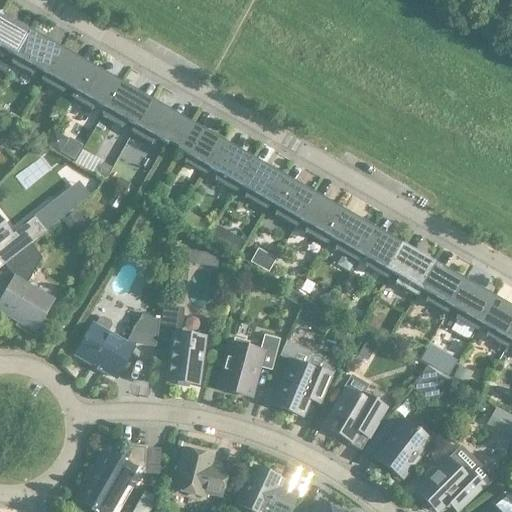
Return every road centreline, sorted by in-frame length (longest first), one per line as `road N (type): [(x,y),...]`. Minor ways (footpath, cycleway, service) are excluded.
road 1 (residential): [(511,275),(39,0)]
road 2 (residential): [(394,511),(316,458),(243,429),(145,414),(70,428)]
